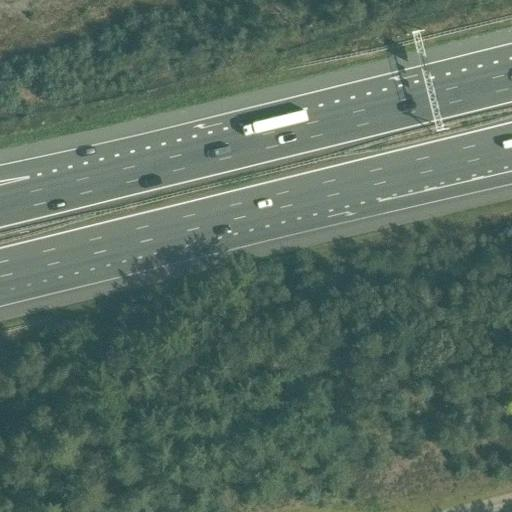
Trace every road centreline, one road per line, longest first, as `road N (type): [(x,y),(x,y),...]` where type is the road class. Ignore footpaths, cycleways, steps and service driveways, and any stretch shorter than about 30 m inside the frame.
road 1 (motorway): [(0,270),(511,147)]
road 2 (motorway): [(511,80),(32,198)]
